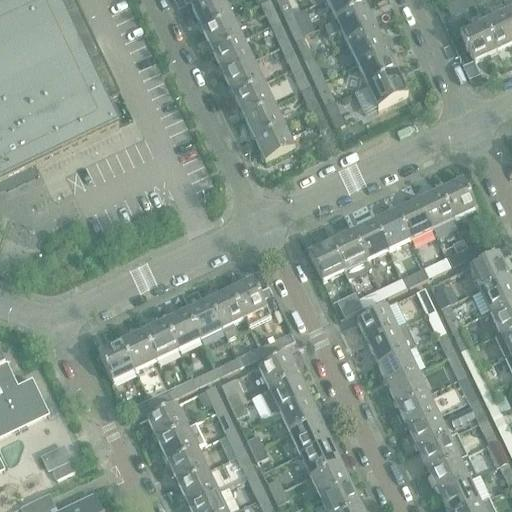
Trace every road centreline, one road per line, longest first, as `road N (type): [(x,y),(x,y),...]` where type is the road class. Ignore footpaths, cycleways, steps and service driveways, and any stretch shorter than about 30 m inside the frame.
road 1 (residential): [(401,511),(262,224)]
road 2 (residential): [(262,224),(154,0)]
road 3 (residential): [(470,125),(262,224)]
road 4 (residential): [(262,224),(57,325)]
road 5 (residential): [(145,511),(57,325)]
road 6 (residential): [(411,0),(470,125)]
